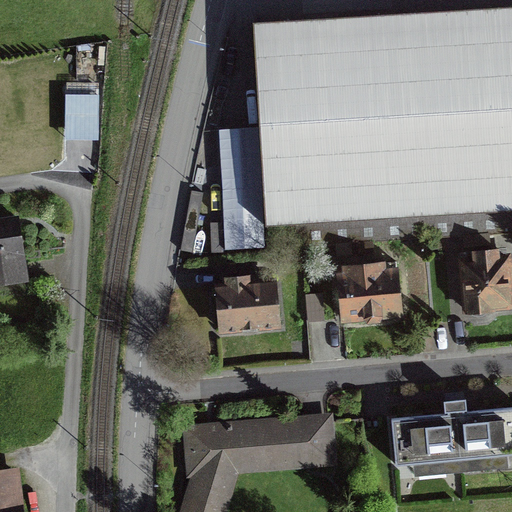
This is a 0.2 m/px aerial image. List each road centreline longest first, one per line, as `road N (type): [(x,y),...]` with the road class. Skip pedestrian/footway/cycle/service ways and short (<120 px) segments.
road 1 (residential): [(138,393),(167,174),(209,0)]
road 2 (residential): [(62,511),(80,216),(73,195),(56,183),(0,185)]
road 3 (residential): [(511,363),(138,393)]
